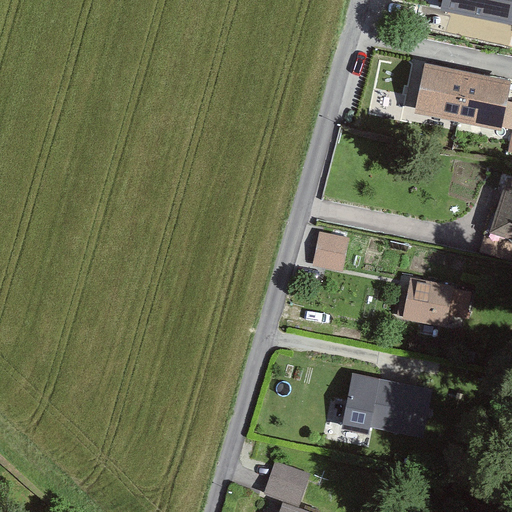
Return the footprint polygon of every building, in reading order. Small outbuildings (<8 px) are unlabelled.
[(511,0),(441,0),(440,10),(511,25),(511,0)] [(511,85),(425,68),(415,119),(503,136),(504,130),(511,131),(511,104),(508,104),(511,85)] [(511,181),(501,179),(486,234),(511,241),(511,181)] [(349,234),(317,229),(311,263),(343,269),(349,234)] [(454,281),(409,273),(401,314),(446,322),(454,281)] [(436,383),(351,368),(341,420),(427,436),(436,383)] [(312,467),(277,454),(265,487),(301,499),(312,467)] [(321,511),(281,498),(275,511),(321,511)]
